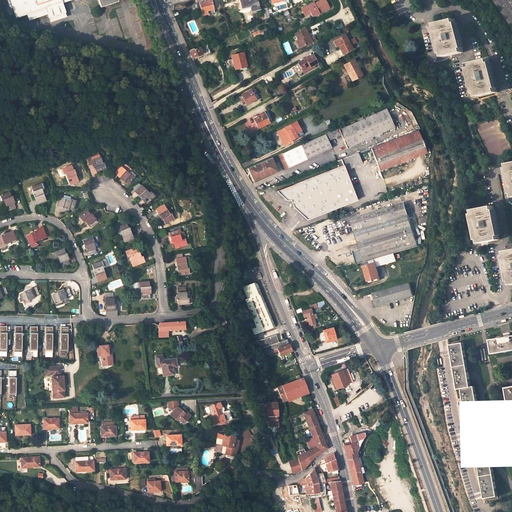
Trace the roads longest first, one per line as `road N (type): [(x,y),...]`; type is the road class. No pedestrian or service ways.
road 1 (residential): [(47,449),(74,481),(173,504),(251,474)]
road 2 (primary): [(377,347),(255,211)]
road 3 (primary): [(439,511),(377,347)]
road 4 (residential): [(251,474),(260,439),(213,308)]
road 5 (residential): [(215,143),(208,158),(219,228),(213,308)]
road 6 (unclassified): [(255,211),(262,261),(308,367)]
road 7 (residential): [(162,316),(149,235),(136,213),(100,188)]
road 8 (tertiary): [(511,311),(377,347)]
road 9 (primary): [(207,127),(162,5)]
road 10 (primary): [(150,11),(207,127)]
